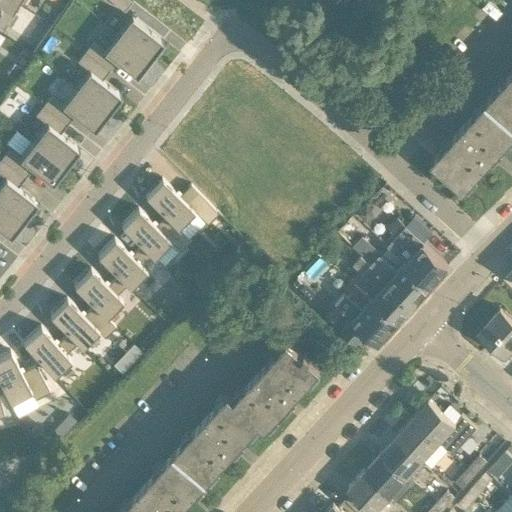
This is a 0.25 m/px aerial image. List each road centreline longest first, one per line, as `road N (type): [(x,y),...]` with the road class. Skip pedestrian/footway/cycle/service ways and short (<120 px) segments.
road 1 (residential): [(486,256),(384,156),(232,33),(0,314)]
road 2 (residential): [(264,511),(419,337)]
